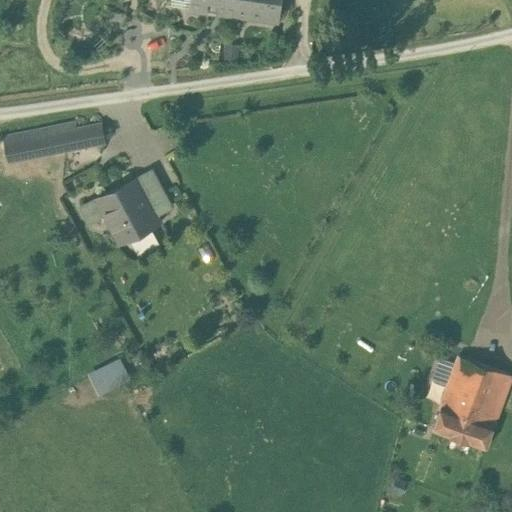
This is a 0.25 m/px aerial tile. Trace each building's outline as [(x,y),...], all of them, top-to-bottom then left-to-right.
[(190,0),(189,13),(278,26),(282,0),(190,0)] [(77,121),(7,135),(8,141),(5,142),(9,163),(105,145),(101,124),(78,128),(77,121)] [(173,209),(154,170),(139,178),(158,216),(173,209)] [(136,178),(93,200),(118,248),(161,225),(136,178)] [(511,378),(511,377),(456,358),(431,431),(487,450),(511,378)]
